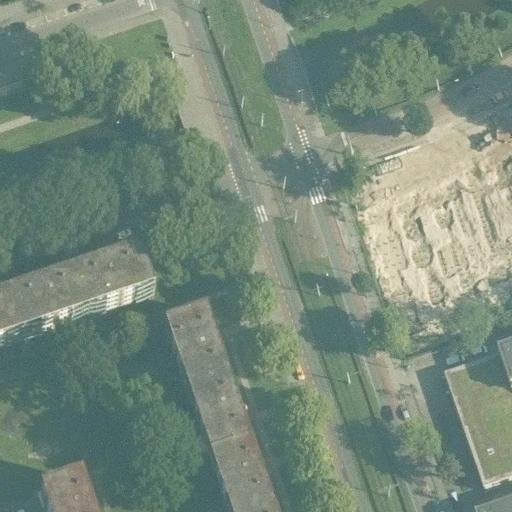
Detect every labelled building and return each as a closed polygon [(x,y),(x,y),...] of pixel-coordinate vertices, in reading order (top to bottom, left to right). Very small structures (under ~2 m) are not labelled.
[(24,62),(0,70),(0,95),(32,84),(24,62)] [(391,236),(382,239),(412,328),(511,293),(511,153),(467,169),(471,182),(437,193),(437,191),(420,196),(421,199),(383,212),(391,236)] [(138,257),(72,280),(86,322),(153,299),(138,257)] [(72,280),(8,301),(23,343),(86,322),(72,280)] [(0,351),(23,343),(8,301),(0,304),(0,351)] [(163,329),(186,395),(228,381),(206,315),(163,329)] [(511,511),(511,356),(462,374),(467,389),(453,403),(487,502),(511,493),(511,509),(503,511),(511,511)] [(228,381),(186,395),(208,461),(250,446),(228,381)] [(250,446),(208,461),(225,511),(269,511),(273,511),(250,446)] [(44,511),(91,511),(81,482),(39,496),(44,511)]
